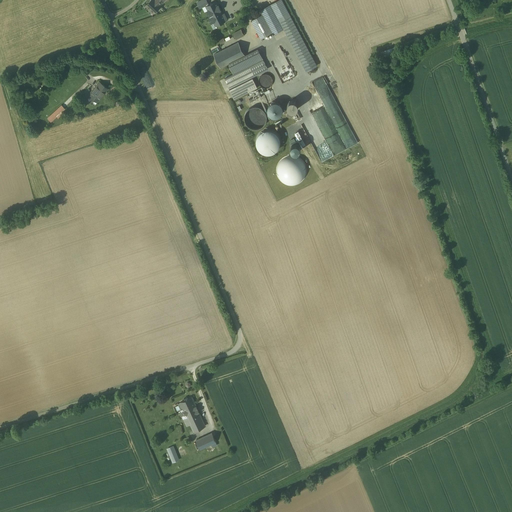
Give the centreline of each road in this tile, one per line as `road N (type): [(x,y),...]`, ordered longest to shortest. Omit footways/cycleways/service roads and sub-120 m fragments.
road 1 (residential): [(103,0),(242,338),(236,351),(0,428)]
road 2 (residential): [(450,0),(511,174)]
